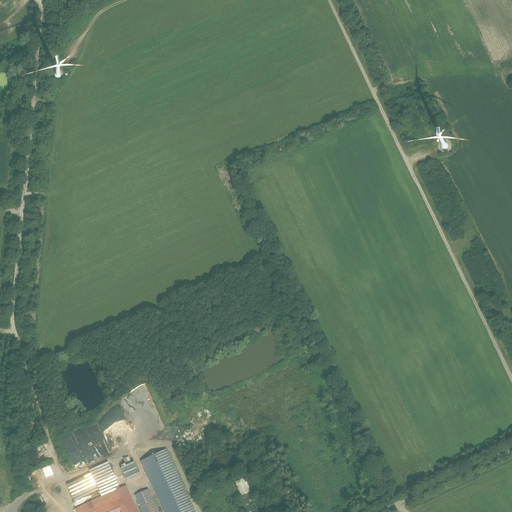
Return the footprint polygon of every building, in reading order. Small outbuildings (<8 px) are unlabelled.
[(137,511),(126,487),(120,490),(101,498),(76,510),(77,511),(194,511),(166,451),(140,463),(162,511),(157,511),(148,491),(134,497),(140,511),(137,511)] [(129,456),(123,459),(125,464),(132,462),(129,456)] [(119,467),(125,480),(139,474),(133,461),(119,467)] [(101,498),(120,490),(108,462),(89,471),(90,474),(65,485),(73,502),(98,491),(101,498)] [(243,479),(234,482),(239,496),(250,492),(246,481),(244,482),(243,479)]
